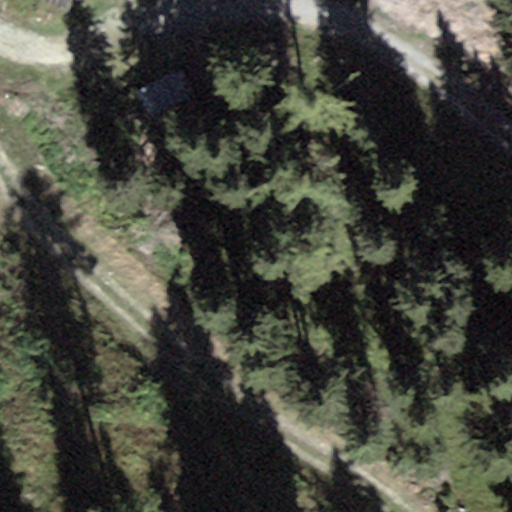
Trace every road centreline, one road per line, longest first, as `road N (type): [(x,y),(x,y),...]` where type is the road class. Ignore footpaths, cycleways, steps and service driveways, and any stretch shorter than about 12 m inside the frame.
road 1 (track): [(392,511),(211,380),(0,173)]
road 2 (track): [(289,0),(448,93),(511,146)]
road 3 (track): [(0,44),(42,59),(117,38),(147,0)]
